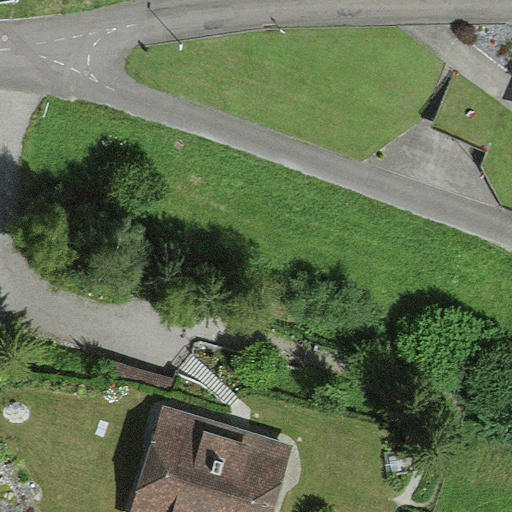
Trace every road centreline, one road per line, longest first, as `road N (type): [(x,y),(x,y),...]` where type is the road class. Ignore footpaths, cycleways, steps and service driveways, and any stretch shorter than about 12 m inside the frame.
road 1 (residential): [(69,34),(97,80),(511,235)]
road 2 (residential): [(69,34),(258,2),(346,0)]
